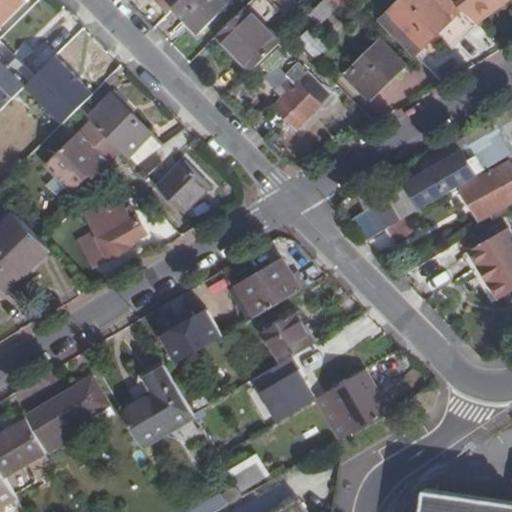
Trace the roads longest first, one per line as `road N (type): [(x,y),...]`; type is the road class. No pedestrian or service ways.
road 1 (residential): [(0,374),(294,202)]
road 2 (residential): [(94,0),(294,202)]
road 3 (residential): [(294,202),(463,378),(478,381)]
road 4 (residential): [(294,202),(511,73)]
road 5 (unclassified): [(367,511),(382,475),(457,426),(478,381)]
